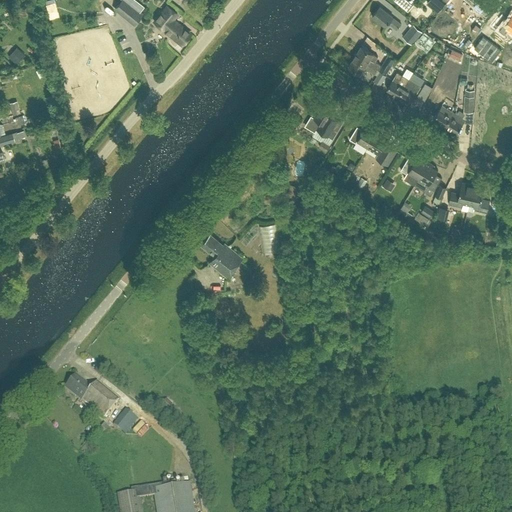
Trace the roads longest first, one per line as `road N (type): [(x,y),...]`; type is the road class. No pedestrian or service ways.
road 1 (tertiary): [(0,433),(305,59)]
road 2 (tertiary): [(236,0),(0,281)]
road 3 (residential): [(324,72),(467,161),(511,166)]
